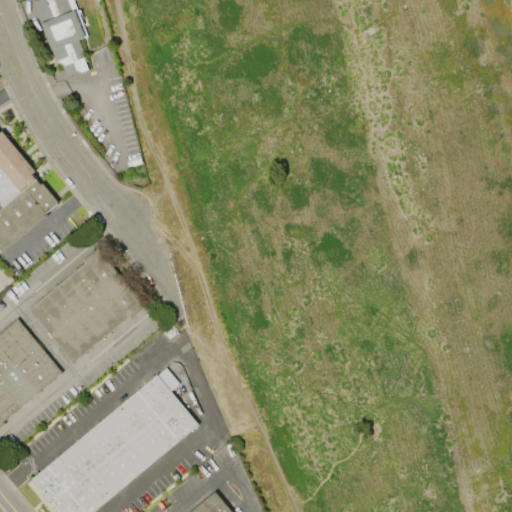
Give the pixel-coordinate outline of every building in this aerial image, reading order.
[(55,61),(32,1),(34,0),(72,0),(87,37),(78,40),(89,71),(80,74),(77,72),(66,76),(62,65),(57,63),(55,61)] [(56,202),(44,213),(2,251),(0,248),(0,208),(3,206),(0,202),(0,132),(35,171),(30,175),(38,184),(39,183),(56,202)] [(74,364),(51,337),(50,338),(46,333),(47,332),(29,310),(85,262),(83,260),(97,249),(145,306),(131,318),(130,316),(74,364)] [(13,279),(0,289),(0,269),(3,267),(13,279)] [(60,372),(2,421),(3,423),(0,425),(0,332),(16,319),(60,372)] [(63,511),(34,476),(158,373),(200,424),(94,511),(63,511)] [(188,511),(215,490),(233,511),(188,511)]
